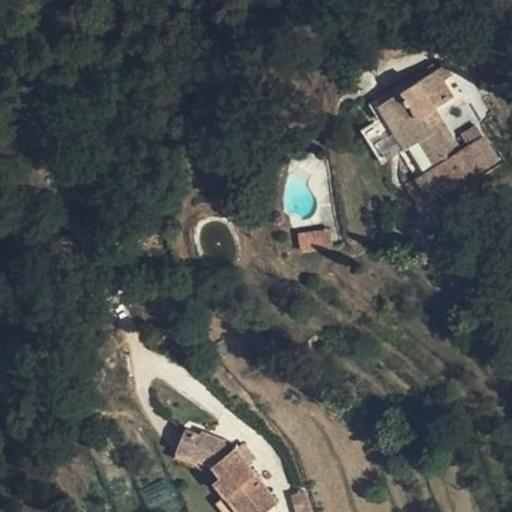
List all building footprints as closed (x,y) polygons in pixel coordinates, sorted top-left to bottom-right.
[(407,150),(412,147),(422,140),(437,166),(427,172),(441,196),(499,161),(477,125),(461,135),(468,147),(457,154),(449,142),(430,112),(437,108),(453,98),(444,82),(454,75),(446,63),(380,105),(407,150)] [(365,96),(380,86),(369,67),(354,77),(365,96)] [(365,96),(370,103),(385,93),(380,86),(365,96)] [(456,138),(437,108),(430,112),(449,142),(456,138)] [(378,120),(360,131),(380,162),(398,151),(378,120)] [(456,138),(449,142),(457,154),(468,147),(461,135),(456,138)] [(422,140),(412,147),(427,172),(437,166),(422,140)] [(441,196),(427,172),(418,177),(433,202),(441,196)] [(433,202),(418,177),(405,185),(421,209),(433,202)] [(304,251),(331,248),(330,230),(302,233),(304,251)] [(277,511),(248,475),(235,461),(227,450),(204,441),(202,446),(184,439),(173,466),(207,481),(232,511),(277,511)] [(242,455),(235,461),(248,475),(255,470),(242,455)] [(311,511),(306,491),(292,495),(295,511),(311,511)]
